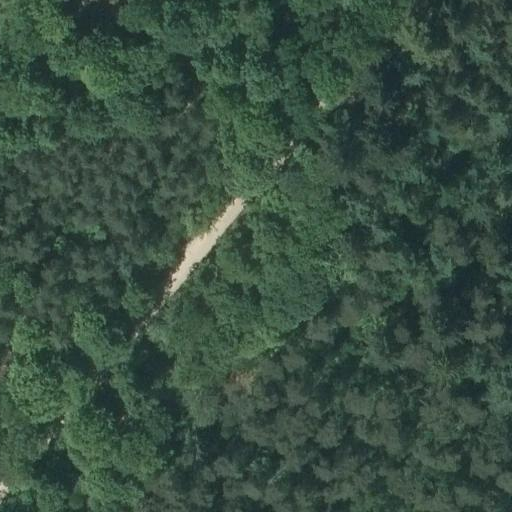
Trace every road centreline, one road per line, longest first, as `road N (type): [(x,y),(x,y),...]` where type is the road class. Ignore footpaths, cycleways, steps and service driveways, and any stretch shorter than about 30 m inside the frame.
road 1 (track): [(0,491),(317,105)]
road 2 (unknown): [(511,406),(317,105)]
road 3 (track): [(161,0),(271,157)]
road 4 (track): [(317,105),(403,0)]
